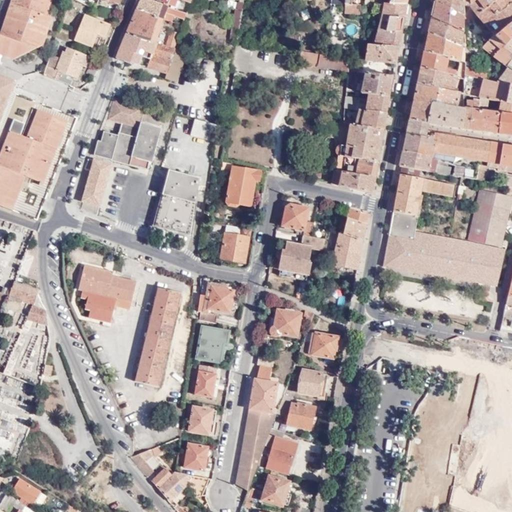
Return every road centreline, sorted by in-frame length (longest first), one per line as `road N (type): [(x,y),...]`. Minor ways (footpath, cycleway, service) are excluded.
road 1 (residential): [(54,229),(50,274),(59,321),(125,458),(171,511)]
road 2 (residential): [(256,281),(226,472),(228,511)]
road 3 (residential): [(136,0),(59,212)]
road 4 (residential): [(256,281),(277,180),(383,205)]
road 5 (residential): [(59,212),(256,281)]
road 6 (secondary): [(422,0),(383,205)]
road 7 (secondary): [(328,511),(358,345)]
